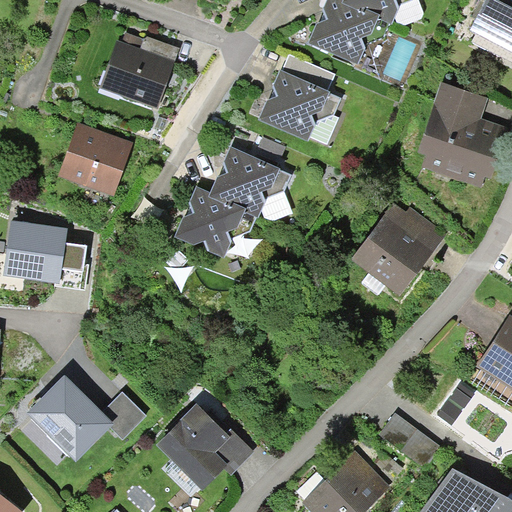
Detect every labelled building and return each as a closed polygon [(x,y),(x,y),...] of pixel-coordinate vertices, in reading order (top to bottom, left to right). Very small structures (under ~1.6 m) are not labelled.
[(343,0),(327,0),(309,42),(359,65),(379,18),(380,14),(364,7),(357,9),(343,2),(343,0)] [(343,0),(343,2),(357,9),(364,7),(380,14),(379,18),(392,24),(401,4),(402,0),(343,0)] [(511,6),(498,0),(484,0),(470,30),(511,51),(511,6)] [(158,109),(175,61),(141,49),(145,39),(126,32),(123,42),(118,40),(101,88),(158,109)] [(145,39),(141,49),(175,61),(180,48),(147,36),(145,39)] [(327,91),(335,73),(290,54),(282,71),(327,91)] [(280,69),(259,118),(308,140),(317,121),(330,93),(330,91),(327,91),(282,71),(280,69)] [(427,154),(422,167),(481,187),(484,176),(491,179),(508,128),(481,119),(489,98),(442,82),(418,151),(427,154)] [(341,98),(330,93),(317,121),(334,114),(341,98)] [(78,122),(58,177),(114,196),(134,142),(78,122)] [(259,146),(282,156),(286,147),(263,137),(259,146)] [(246,207),(244,211),(258,218),(267,198),(279,170),(280,167),(230,146),(210,192),(208,196),(222,202),(230,201),(246,207)] [(291,175),(279,170),(267,198),(284,191),(291,175)] [(210,192),(197,186),(175,236),(224,258),(244,211),(246,207),(230,201),(222,202),(208,196),(210,192)] [(394,202),(351,259),(370,272),(386,285),(400,295),(446,234),(410,207),(407,212),(394,202)] [(12,220),(4,275),(55,283),(60,283),(66,242),(68,228),(12,220)] [(87,246),(66,242),(60,283),(55,283),(55,285),(86,290),(89,265),(84,265),(87,246)] [(377,296),(386,285),(370,272),(361,283),(377,296)] [(511,315),(510,314),(476,367),(511,389),(511,315)] [(65,375),(27,412),(76,462),(111,428),(114,425),(102,412),(65,375)] [(102,412),(114,425),(111,428),(123,440),(147,415),(122,391),(102,412)] [(197,403),(156,444),(203,490),(224,468),(231,475),(254,451),(231,428),(227,433),(197,403)] [(396,412),(379,434),(422,467),(439,445),(396,412)] [(356,451),(302,503),(311,511),(364,511),(390,487),(356,451)] [(511,511),(511,499),(508,497),(451,469),(419,511),(511,511)] [(0,511),(22,511),(0,493),(0,511)]
